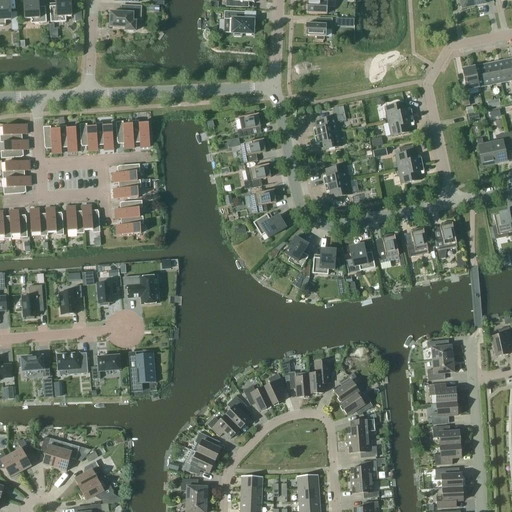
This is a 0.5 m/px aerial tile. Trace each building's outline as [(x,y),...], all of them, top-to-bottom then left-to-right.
[(11,20),(10,0),(0,0),(0,25),(5,25),(5,21),(11,20)] [(39,7),(38,0),(23,0),(25,19),(30,19),(31,24),(46,23),(45,7),(39,7)] [(55,0),(56,6),(49,7),(50,23),(66,22),(66,17),(71,16),(71,7),(74,7),(73,0),(55,0)] [(335,0),(319,0),(320,1),(307,1),(306,13),(327,14),(327,7),(335,7),(335,0)] [(472,0),(460,0),(462,9),(474,6),(472,0)] [(141,6),(124,6),(124,13),(110,12),(109,27),(125,28),(125,31),(135,31),(135,21),(132,21),(132,19),(140,19),(141,6)] [(253,34),(253,20),(244,19),(245,13),(240,12),(224,12),(224,19),(223,33),(229,33),(234,33),(234,36),(241,36),(241,34),(253,34)] [(332,19),(319,18),(319,24),(306,24),(305,36),(317,37),(317,40),(323,40),(323,37),(326,37),(326,30),(331,30),(332,19)] [(353,27),(354,19),(336,19),(335,27),(353,27)] [(511,80),(511,76),(509,60),(497,62),(501,83),(511,80)] [(490,86),(501,83),(497,62),(485,65),(490,86)] [(490,86),(485,65),(474,67),(478,88),(490,86)] [(467,90),(478,88),(474,67),(462,70),(467,90)] [(469,105),(467,92),(461,93),(463,106),(469,105)] [(385,104),(383,96),(375,98),(377,106),(385,104)] [(385,107),(388,121),(413,116),(411,110),(407,111),(405,103),(385,107)] [(313,130),(314,137),(338,132),(336,122),(346,120),(343,106),(333,108),(335,118),(316,122),(317,129),(313,130)] [(255,115),(254,112),(245,115),(245,117),(238,118),(238,119),(239,119),(241,130),(237,131),(238,139),(252,136),(250,129),(260,127),(260,125),(263,124),(260,115),(258,116),(258,115),(258,114),(255,115)] [(479,119),(478,113),(466,115),(467,121),(479,119)] [(413,116),(388,121),(391,136),(411,132),(409,124),(414,123),(413,116)] [(133,124),(134,142),(140,141),(140,148),(150,147),(148,123),(139,124),(138,122),(139,121),(131,121),(132,124),(133,124)] [(133,124),(132,124),(123,125),(123,123),(123,122),(116,122),(117,143),(124,142),(124,149),(134,148),(134,142),(133,124)] [(96,127),(97,144),(103,144),(104,150),(114,149),(112,126),(102,126),(102,124),(103,124),(102,123),(95,124),(95,127),(96,127)] [(96,127),(95,127),(86,127),(86,125),(87,125),(87,124),(79,125),(81,145),(87,145),(88,151),(98,151),(97,144),(96,127)] [(3,142),(20,141),(20,135),(26,135),(26,125),(2,126),(3,136),(0,136),(0,135),(0,142),(0,143),(3,143),(3,142)] [(60,129),(61,147),(67,146),(67,153),(77,152),(76,128),(66,129),(66,126),(59,126),(59,129),(60,129)] [(60,129),(59,129),(50,130),(50,128),(51,128),(50,127),(43,127),(45,148),(51,147),(52,154),(61,153),(61,147),(60,129)] [(341,146),(338,132),(314,137),(315,144),(320,143),(322,150),(341,146)] [(509,148),(506,134),(495,136),(497,143),(490,144),(494,164),(506,162),(504,149),(509,148)] [(382,145),(381,137),(371,140),(372,147),(382,145)] [(482,167),(494,164),(490,144),(483,145),(482,139),(477,140),(480,155),(478,155),(480,165),(482,164),(482,167)] [(264,140),(263,140),(240,145),(244,164),(257,161),(255,154),(265,152),(265,151),(268,149),(265,141),(263,141),(263,140),(264,140)] [(27,141),(20,141),(3,142),(3,143),(4,152),(1,152),(1,159),(22,157),(21,151),(28,150),(27,141)] [(385,149),(373,151),(375,158),(387,156),(385,149)] [(398,170),(423,165),(421,158),(417,159),(415,151),(395,155),(398,170)] [(3,179),(6,179),(6,178),(23,177),(23,171),(29,171),(28,161),(5,163),(5,172),(3,172),(2,172),(3,179)] [(113,183),(120,183),(137,182),(137,181),(136,172),(139,172),(140,172),(139,165),(119,166),(119,173),(113,173),(113,183)] [(269,165),(245,170),(247,182),(244,182),(245,190),(262,186),(260,179),(270,177),(270,178),(271,178),(270,176),(273,175),(270,166),(268,167),(268,166),(269,165)] [(424,171),(423,165),(398,170),(401,184),(421,180),(419,172),(424,171)] [(322,178),(324,185),(348,180),(345,166),(326,170),(327,177),(322,178)] [(6,178),(6,179),(6,188),(4,188),(3,188),(4,195),(24,194),(24,187),(30,187),(29,177),(23,177),(6,178)] [(351,195),(348,180),(324,185),(325,192),(330,191),(331,199),(351,195)] [(140,181),(137,181),(137,182),(120,183),(120,189),(114,189),(114,199),(138,197),(137,188),(140,187),(140,188),(141,188),(140,181)] [(274,191),(274,190),(250,195),(254,215),(267,212),(266,205),(275,203),(276,203),(275,201),(278,200),(276,191),(274,192),(273,191),(274,191)] [(233,204),(231,195),(225,197),(226,205),(233,204)] [(139,218),(139,217),(139,208),(141,208),(142,208),(142,201),(121,202),(122,209),(115,210),(116,219),(122,219),(139,218)] [(83,231),(84,230),(93,230),(93,232),(92,232),(92,233),(100,233),(98,212),(92,213),(91,206),(81,207),(82,213),(83,231)] [(83,231),(82,213),(76,214),(75,207),(66,208),(67,232),(77,231),(77,233),(77,234),(84,234),(84,230),(83,231)] [(47,233),(48,233),(56,232),(57,235),(56,235),(56,236),(63,235),(62,215),(55,215),(55,209),(45,209),(46,216),(47,233)] [(48,236),(48,233),(47,233),(46,216),(40,216),(39,210),(29,210),(31,234),(41,233),(41,236),(40,236),(40,237),(48,236)] [(9,212),(9,218),(10,236),(11,235),(20,235),(20,237),(20,238),(27,238),(26,217),(19,218),(19,211),(9,212)] [(10,236),(9,218),(3,219),(3,212),(0,212),(0,236),(4,236),(4,238),(4,239),(11,239),(11,235),(10,236)] [(511,217),(509,218),(508,213),(494,216),(496,226),(492,227),(493,227),(496,239),(507,236),(508,237),(507,234),(511,232),(511,217)] [(270,220),(266,215),(253,223),(261,236),(265,234),(268,239),(285,228),(278,216),(270,220)] [(139,218),(122,219),(123,225),(116,225),(117,235),(141,234),(140,224),(142,224),(143,224),(143,217),(139,217),(139,218)] [(442,237),(435,239),(439,260),(445,258),(446,250),(457,247),(456,243),(454,237),(457,236),(456,227),(453,228),(452,224),(451,225),(450,223),(441,223),(442,227),(440,227),(442,237)] [(243,225),(236,226),(236,233),(244,233),(243,225)] [(429,253),(428,249),(423,230),(422,231),(422,229),(412,229),(412,233),(411,233),(411,234),(413,243),(406,244),(409,258),(429,253)] [(384,249),(377,250),(380,264),(389,262),(399,260),(398,255),(394,236),(393,237),(393,235),(383,235),(384,239),(382,239),(382,240),(384,249)] [(308,245),(295,237),(285,255),(289,258),(287,262),(300,270),(309,256),(303,253),(308,245)] [(365,254),(363,245),(349,248),(351,260),(346,261),(347,269),(359,266),(360,271),(375,268),(372,252),(365,254)] [(279,251),(276,249),(269,255),(274,258),(279,251)] [(335,250),(321,249),(320,258),(313,258),(312,274),(328,275),(328,270),(334,271),(335,250)] [(310,265),(307,265),(302,274),(301,275),(304,276),(305,277),(309,277),(310,265)] [(85,280),(96,279),(96,271),(85,272),(85,280)] [(140,276),(122,278),(123,286),(127,286),(128,298),(140,298),(141,305),(158,304),(156,277),(140,278),(140,276)] [(339,280),(342,295),(349,294),(346,279),(339,280)] [(97,285),(99,308),(109,307),(109,305),(112,304),(111,296),(118,296),(117,284),(97,285)] [(36,303),(43,303),(42,286),(29,287),(29,297),(21,298),(22,300),(20,300),(20,307),(22,307),(23,318),(26,318),(26,320),(34,319),(34,317),(37,317),(36,303)] [(59,294),(61,315),(77,314),(76,298),(82,298),(81,286),(74,286),(75,292),(59,294)] [(511,344),(511,342),(509,327),(498,330),(499,336),(491,337),(495,357),(509,354),(507,346),(511,344)] [(434,361),(452,360),(451,346),(440,347),(439,341),(427,342),(427,349),(433,348),(434,361)] [(140,391),(139,391),(138,384),(149,384),(149,375),(154,375),(154,376),(155,376),(153,354),(150,354),(150,351),(142,352),(142,355),(135,355),(137,374),(130,375),(131,393),(140,392),(140,391)] [(79,354),(57,355),(58,371),(67,370),(68,375),(88,374),(87,362),(80,362),(79,354)] [(43,365),(42,356),(21,358),(21,360),(19,360),(20,367),(22,367),(22,372),(42,370),(43,377),(50,377),(49,365),(43,365)] [(98,367),(91,368),(92,380),(100,379),(99,372),(120,370),(119,366),(121,365),(121,358),(119,358),(118,356),(97,358),(98,367)] [(453,373),(452,360),(434,361),(434,370),(427,371),(428,381),(443,380),(442,374),(453,373)] [(317,374),(308,375),(308,377),(310,395),(323,393),(322,384),(328,384),(327,362),(316,363),(317,374)] [(0,378),(12,377),(11,365),(3,366),(0,366),(0,378)] [(308,377),(308,375),(308,373),(295,374),(295,372),(289,373),(290,388),(296,387),(297,398),(310,397),(310,395),(308,377)] [(356,394),(357,394),(359,393),(354,385),(359,382),(353,373),(340,381),(344,386),(335,392),(342,403),(356,394)] [(271,384),(263,388),(272,406),(284,400),(280,392),(285,390),(278,374),(268,379),(271,384)] [(53,398),(51,379),(43,380),(44,399),(53,398)] [(54,397),(62,397),(61,382),(53,383),(54,397)] [(436,404),(456,402),(455,389),(446,390),(445,384),(428,385),(429,396),(435,395),(436,404)] [(259,412),(272,406),(263,388),(255,392),(253,386),(243,391),(249,405),(255,402),(259,412)] [(14,399),(13,387),(4,388),(5,400),(14,399)] [(361,401),(357,394),(356,394),(342,403),(340,405),(347,416),(356,410),(360,415),(372,407),(366,398),(361,401)] [(225,416),(239,430),(249,420),(241,413),(245,408),(235,397),(227,405),(231,410),(225,416)] [(457,416),(456,402),(436,404),(437,412),(431,413),(432,425),(447,424),(446,417),(457,416)] [(347,429),(348,441),(368,440),(367,432),(375,431),(374,418),(376,418),(375,415),(366,417),(366,421),(350,422),(350,428),(347,429)] [(239,430),(225,416),(219,422),(215,418),(207,425),(219,437),(223,433),(230,439),(239,430)] [(440,446),(460,445),(459,431),(448,432),(447,426),(432,427),(433,438),(439,438),(440,446)] [(191,450),(214,462),(220,449),(210,445),(213,439),(199,433),(191,450)] [(54,468),(62,442),(44,437),(41,450),(47,452),(43,465),(54,468)] [(11,455),(20,472),(31,466),(24,454),(29,451),(23,440),(17,443),(21,449),(11,455)] [(369,447),(368,440),(348,441),(349,454),(362,453),(363,458),(377,457),(376,447),(369,447)] [(62,442),(54,468),(66,472),(70,458),(76,460),(77,454),(83,456),(85,449),(62,442)] [(460,458),(460,445),(440,446),(440,455),(434,455),(435,466),(452,465),(452,459),(460,458)] [(209,474),(214,462),(191,450),(190,450),(186,458),(187,459),(182,470),(196,474),(199,469),(209,474)] [(10,478),(20,472),(11,455),(6,457),(2,451),(0,452),(0,467),(3,466),(10,478)] [(100,456),(97,451),(95,452),(95,451),(85,457),(89,462),(100,456)] [(80,490),(104,477),(95,461),(84,468),(87,473),(74,480),(80,490)] [(371,480),(377,480),(376,461),(363,462),(364,468),(350,469),(351,482),(371,480)] [(442,489),(462,488),(461,474),(450,475),(450,469),(435,469),(435,480),(441,480),(442,489)] [(297,477),(298,489),(318,488),(317,476),(318,476),(318,475),(296,477),(297,477)] [(241,477),(241,489),(261,490),(262,478),(263,478),(263,477),(241,476),(241,477)] [(110,487),(104,477),(80,490),(86,501),(93,497),(98,494),(101,499),(102,503),(114,502),(113,493),(110,487)] [(186,500),(206,501),(207,487),(196,487),(196,480),(181,479),(180,491),(186,491),(186,500)] [(371,480),(351,482),(352,494),(366,493),(366,499),(379,498),(378,492),(372,492),(371,480)] [(318,488),(298,489),(298,502),(319,501),(318,488)] [(462,501),(462,488),(442,489),(442,497),(436,497),(437,508),(452,507),(451,501),(462,501)] [(261,490),(241,489),(240,502),(261,503),(261,490)] [(205,511),(206,501),(186,500),(185,511),(205,511)] [(319,511),(319,501),(298,502),(299,511),(319,511)] [(260,511),(261,503),(240,502),(239,511),(260,511)] [(353,511),(371,511),(371,508),(378,508),(378,502),(365,503),(366,508),(353,509),(353,511)]
